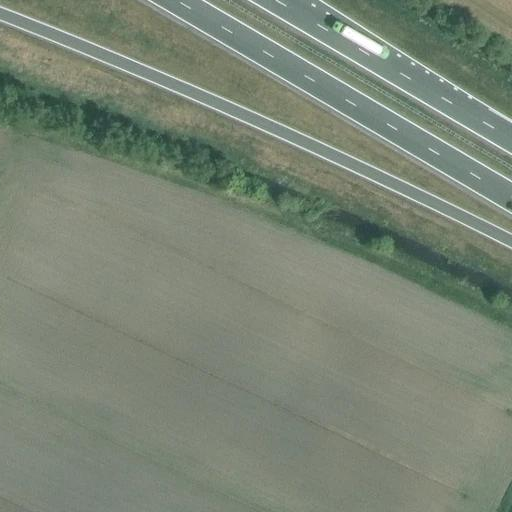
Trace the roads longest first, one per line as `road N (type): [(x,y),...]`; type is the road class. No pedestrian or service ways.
road 1 (trunk): [(0,15),(167,82),(511,243)]
road 2 (trunk): [(173,0),(511,199)]
road 3 (trunk): [(511,141),(273,0)]
